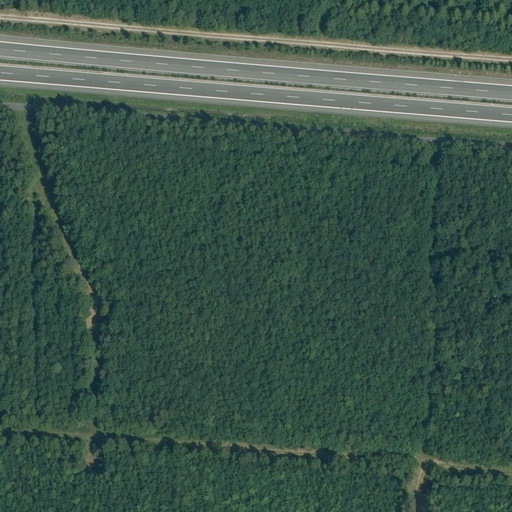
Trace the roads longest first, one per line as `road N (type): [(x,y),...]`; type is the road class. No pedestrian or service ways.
road 1 (track): [(511,472),(392,453),(0,429)]
road 2 (trunk): [(511,93),(0,48)]
road 3 (trunk): [(0,73),(511,115)]
road 4 (track): [(0,16),(511,58)]
